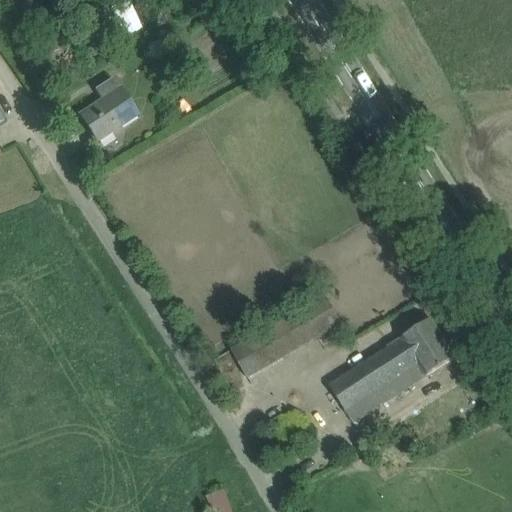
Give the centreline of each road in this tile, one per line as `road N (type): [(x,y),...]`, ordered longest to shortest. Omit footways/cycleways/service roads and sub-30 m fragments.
road 1 (unclassified): [(284,511),(0,65)]
road 2 (primary): [(511,324),(306,0)]
